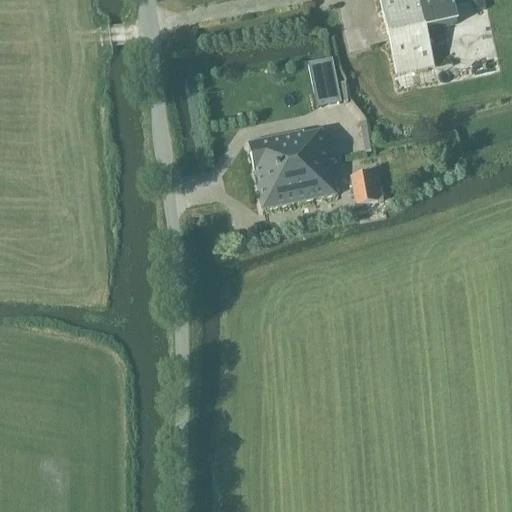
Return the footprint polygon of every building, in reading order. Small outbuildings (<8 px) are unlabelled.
[(425,33),(457,26),(451,0),(378,0),(396,78),(416,73),(416,72),(408,36),(425,33)] [(332,62),(308,67),(317,110),(340,105),(332,62)] [(254,175),(255,180),(329,165),(323,134),(304,138),(303,135),(247,147),(253,176),(254,175)] [(262,213),(264,213),(264,212),(336,198),(329,165),(255,180),(262,213)] [(378,205),(372,175),(350,179),(357,209),(378,205)]
